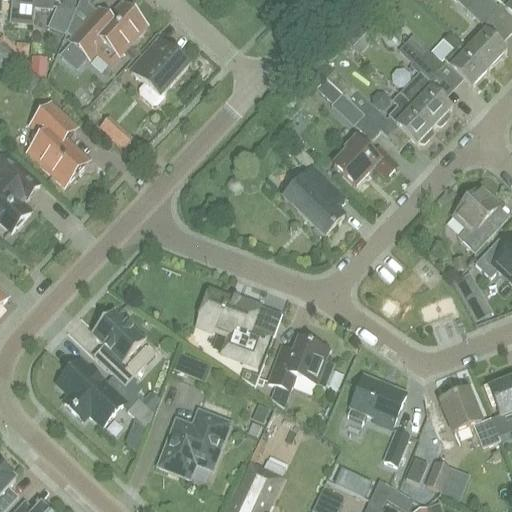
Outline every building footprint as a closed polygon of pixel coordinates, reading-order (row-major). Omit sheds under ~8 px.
[(35,11),(35,0),(0,0),(18,3),(17,5),(35,7),(35,11)] [(52,13),(53,10),(75,12),(75,0),(35,0),(35,11),(52,13)] [(469,0),(463,0),(457,6),(481,29),(484,26),(490,20),(469,0)] [(487,0),(469,0),(490,20),(492,18),(499,11),(487,0)] [(511,0),(507,0),(502,6),(508,11),(507,13),(511,17),(511,0)] [(121,62),(119,60),(146,31),(122,9),(116,16),(106,7),(70,45),(90,63),(95,57),(112,72),(121,62)] [(381,34),(378,30),(365,19),(343,41),(359,56),(381,34)] [(469,52),(491,72),(508,55),(487,34),(469,52)] [(491,72),(469,52),(452,35),(445,43),(455,53),(446,63),(452,69),(452,70),(474,91),(491,72)] [(36,50),(3,41),(0,52),(0,65),(29,73),(36,50)] [(164,102),(164,96),(188,70),(159,43),(131,74),(145,87),(140,93),(140,99),(152,110),(157,110),(164,102)] [(407,46),(400,54),(413,67),(412,68),(422,78),(417,83),(416,83),(402,97),(435,130),(437,128),(442,129),(447,123),(452,119),(450,115),(453,112),(446,105),(432,91),(432,86),(429,84),(437,76),(420,59),(407,46)] [(428,51),(420,59),(437,76),(445,67),(428,51)] [(350,106),(359,97),(336,75),(327,84),(344,101),(350,106)] [(327,84),(317,94),(335,111),(344,101),(327,84)] [(400,110),(390,120),(397,127),(397,128),(411,141),(418,148),(420,146),(425,147),(430,141),(435,136),(433,132),(435,130),(402,97),(401,97),(394,105),(400,110)] [(372,109),(364,117),(382,134),(390,126),(372,109)] [(32,130),(44,141),(30,156),(66,190),(88,166),(65,145),(76,133),(51,110),(32,130)] [(382,134),(364,117),(353,128),(371,146),(382,134)] [(124,157),(135,145),(110,122),(99,134),(124,157)] [(387,181),(398,169),(379,152),(374,157),(359,142),(348,153),(349,155),(335,170),(356,190),(375,171),(387,181)] [(0,226),(12,237),(31,216),(22,208),(40,189),(7,159),(0,166),(0,226)] [(336,212),(346,202),(314,171),(285,201),(304,219),(303,220),(325,242),(345,221),(336,212)] [(485,226),(501,210),(481,191),(453,220),(466,232),(458,241),(475,257),(496,236),(485,226)] [(511,247),(505,255),(496,247),(476,268),(491,283),(499,275),(511,287),(511,247)] [(477,280),(465,295),(474,303),(487,288),(477,280)] [(0,310),(9,301),(0,292),(0,310)] [(228,339),(222,357),(255,369),(261,353),(263,353),(269,337),(251,331),(259,309),(242,302),(240,307),(209,295),(207,302),(203,303),(199,313),(202,316),(197,327),(228,339)] [(118,363),(107,375),(125,391),(144,371),(132,360),(146,346),(114,315),(92,339),(118,363)] [(268,386),(276,390),(291,395),(297,381),(317,389),(317,388),(326,391),(334,370),(326,366),(330,355),(298,342),(287,369),(277,365),(268,386)] [(186,360),(182,380),(194,382),(198,363),(186,360)] [(71,401),(64,408),(83,425),(90,418),(103,431),(125,408),(101,385),(93,377),(92,377),(80,365),(58,388),(71,401)] [(258,379),(244,374),(241,381),(254,390),(258,379)] [(406,399),(363,382),(351,412),(378,423),(376,427),(392,434),(406,399)] [(511,383),(489,392),(486,394),(492,411),(496,410),(500,421),(511,415),(511,383)] [(500,446),(496,435),(492,426),(482,430),(468,395),(441,406),(454,438),(473,431),(482,453),(500,446)] [(147,434),(153,417),(139,404),(127,415),(147,434)] [(177,424),(159,471),(182,480),(188,465),(213,474),(231,428),(206,418),(197,415),(191,430),(177,424)] [(381,470),(381,471),(395,477),(410,440),(396,434),(386,458),(385,459),(381,470)] [(420,488),(428,467),(415,462),(407,483),(420,488)] [(463,491),(447,484),(452,474),(435,467),(425,489),(458,503),(463,491)] [(0,511),(0,501),(8,492),(16,485),(0,470),(0,511)] [(267,511),(281,484),(252,470),(232,511),(267,511)] [(335,489),(365,503),(373,488),(342,473),(335,489)] [(379,485),(370,505),(366,511),(381,511),(386,504),(399,511),(408,511),(413,505),(379,485)] [(323,493),(313,511),(341,511),(345,503),(323,493)]
